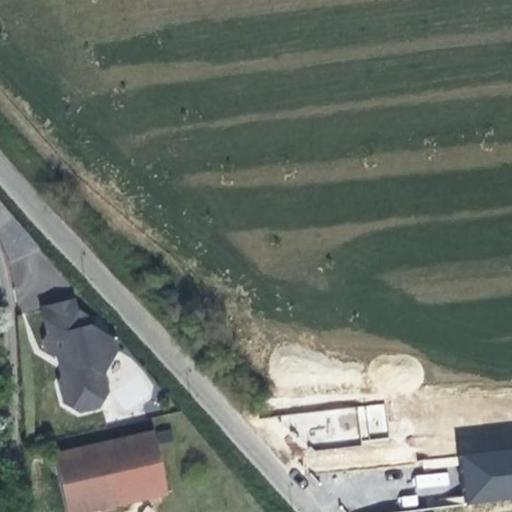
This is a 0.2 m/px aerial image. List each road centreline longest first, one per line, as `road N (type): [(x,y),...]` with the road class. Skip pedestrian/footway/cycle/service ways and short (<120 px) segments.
road 1 (tertiary): [(312,511),(0,165)]
road 2 (residential): [(11,511),(0,297)]
